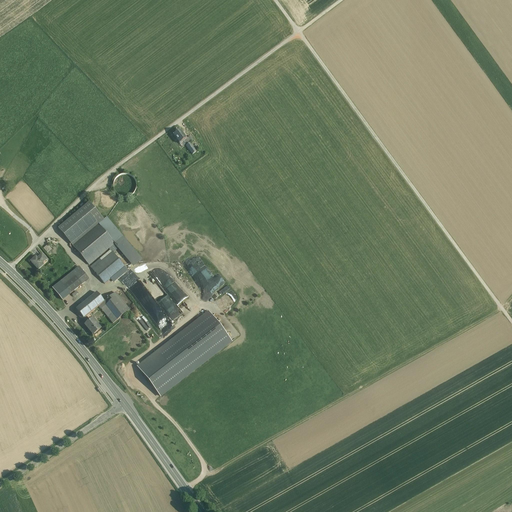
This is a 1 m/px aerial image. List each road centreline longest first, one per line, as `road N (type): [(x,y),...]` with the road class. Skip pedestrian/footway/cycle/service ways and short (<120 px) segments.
road 1 (unclassified): [(9,270),(102,178),(298,32)]
road 2 (unclassified): [(511,322),(298,32)]
road 3 (track): [(204,472),(502,309)]
road 4 (secondary): [(124,403),(9,270)]
road 5 (unclassified): [(0,484),(124,403)]
road 6 (secondary): [(202,511),(124,403)]
